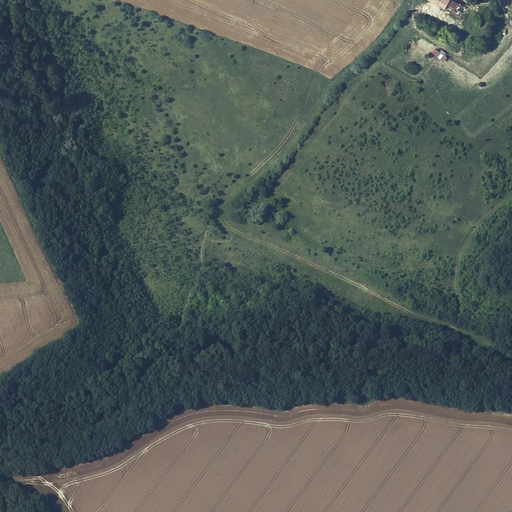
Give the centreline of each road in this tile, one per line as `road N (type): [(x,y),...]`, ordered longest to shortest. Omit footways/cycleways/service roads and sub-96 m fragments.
road 1 (track): [(511,362),(485,340),(232,230),(220,216)]
road 2 (track): [(220,216),(228,189),(275,151),(412,0)]
road 3 (track): [(412,2),(420,29),(469,61),(498,49),(500,1)]
